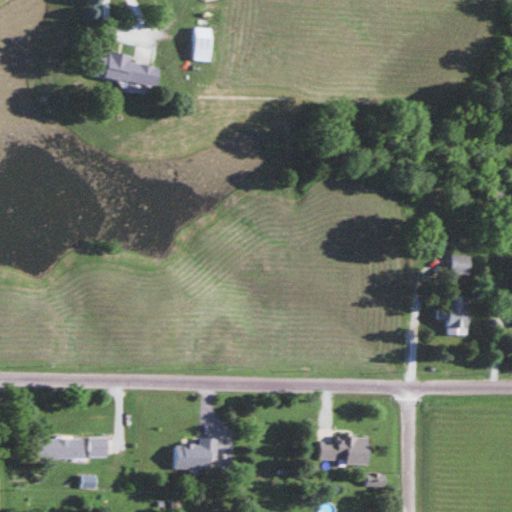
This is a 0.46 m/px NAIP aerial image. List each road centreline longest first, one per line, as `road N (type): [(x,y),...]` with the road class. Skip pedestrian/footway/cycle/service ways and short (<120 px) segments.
road 1 (residential): [(511,383),(0,376)]
road 2 (residential): [(409,511),(406,383)]
